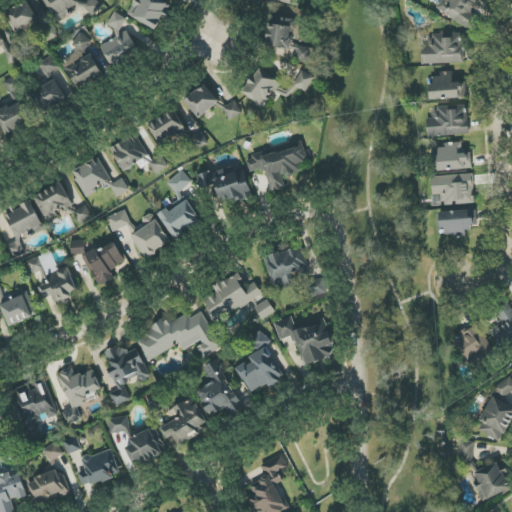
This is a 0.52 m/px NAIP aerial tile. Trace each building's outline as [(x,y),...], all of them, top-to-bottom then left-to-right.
[(44,0),(55,21),(80,9),(76,0),(44,0)] [(136,0),(129,16),(158,30),(170,4),(162,0),(136,0)] [(443,0),(438,9),(464,26),(482,0),(481,0),(443,0)] [(511,3),(511,0),(499,0),(502,8),(511,3)] [(16,35),(40,24),(29,1),(5,13),(16,35)] [(107,26),(115,30),(101,56),(125,68),(138,42),(120,33),(127,19),(114,12),(107,26)] [(298,49),(297,62),(311,64),(313,47),(293,46),(295,19),(270,17),(268,47),(298,49)] [(59,36),(53,23),(38,30),(45,43),(59,36)] [(79,53),(62,63),(79,91),(105,76),(89,49),(92,47),(85,34),(72,41),(79,53)] [(422,64),(462,63),(461,34),(447,34),(447,36),(429,37),(429,46),(422,47),(422,64)] [(58,70),(54,58),(41,62),(45,75),(58,70)] [(282,83),(260,68),(243,93),(264,108),(282,83)] [(431,100),(467,98),(466,82),(453,82),(453,73),(430,74),(431,100)] [(67,98),(55,80),(33,94),(45,112),(67,98)] [(219,100),(204,84),(185,102),(200,118),(219,100)] [(0,110),(0,122),(6,135),(29,123),(19,101),(0,110)] [(230,121),(242,113),(235,101),(223,108),(230,121)] [(468,135),(467,106),(433,108),(433,118),(427,119),(428,137),(468,135)] [(148,127),(162,147),(187,130),(173,110),(148,127)] [(207,145),(204,132),(191,136),(195,149),(207,145)] [(111,150),(124,172),(149,156),(135,135),(111,150)] [(266,169),(271,192),(286,189),(283,177),(302,173),(299,163),(307,161),(303,142),(293,144),(294,148),(247,159),(250,173),(266,169)] [(436,145),(437,171),(473,169),(472,152),(463,153),(463,144),(436,145)] [(156,175),(169,167),(163,156),(149,163),(156,175)] [(110,181),(101,158),(75,169),(86,197),(98,192),(96,187),(110,181)] [(244,165),(198,177),(202,191),(216,187),(220,201),(239,196),(241,201),(253,198),(244,165)] [(178,196),(193,184),(183,171),(167,183),(178,196)] [(441,195),(441,205),(475,204),(474,175),(432,176),(433,195),(441,195)] [(110,185),(117,197),(130,191),(123,178),(110,185)] [(73,208),(64,184),(36,194),(45,219),(73,208)] [(175,238),(202,221),(187,198),(160,215),(175,238)] [(12,259),(26,253),(20,240),(44,230),(33,200),(6,211),(18,241),(6,245),(12,259)] [(93,218),(87,205),(74,211),(80,224),(93,218)] [(107,218),(114,233),(133,225),(126,210),(107,218)] [(442,237),(466,236),(466,228),(477,228),(477,210),(441,212),(442,237)] [(142,220),(147,226),(131,237),(146,259),(172,242),(152,213),(142,220)] [(71,241),(72,256),(85,255),(84,241),(71,241)] [(100,288),(116,279),(111,270),(125,262),(114,241),(84,257),(100,288)] [(297,285),(296,275),(307,273),(304,249),(269,254),(273,288),(297,285)] [(44,300),(53,296),(55,303),(80,294),(69,267),(46,276),(49,283),(40,287),(44,300)] [(217,322),(263,295),(256,283),(247,288),(239,273),(214,287),(217,291),(203,299),(217,322)] [(0,302),(8,326),(37,317),(28,289),(5,297),(0,282),(0,302)] [(255,308),(263,320),(276,312),(268,300),(255,308)] [(511,342),(511,307),(510,304),(496,312),(503,323),(491,331),(502,349),(511,342)] [(222,349),(203,312),(191,318),(189,314),(174,321),(173,319),(137,337),(148,361),(180,345),(183,351),(197,345),(203,358),(222,349)] [(279,339),(295,336),(291,318),(275,321),(279,339)] [(305,366),(336,357),(325,322),(294,331),(305,366)] [(453,339),(473,369),(495,354),(475,324),(453,339)] [(252,395),(284,378),(266,346),(270,343),(263,331),(248,340),(255,353),(249,357),(252,361),(237,369),(252,395)] [(119,390),(110,394),(116,407),(131,400),(124,384),(138,378),(140,383),(151,378),(138,349),(128,353),(124,344),(103,353),(119,390)] [(210,418),(226,409),(230,417),(243,410),(217,361),(204,367),(213,383),(196,392),(210,418)] [(72,408),(63,412),(69,425),(83,419),(78,408),(89,403),(86,396),(102,389),(93,369),(76,376),(72,368),(58,375),(72,408)] [(492,388),(499,400),(511,392),(511,377),(492,388)] [(58,416),(46,379),(31,384),(32,385),(13,390),(27,434),(41,430),(37,417),(46,414),(48,419),(58,416)] [(151,414),(166,411),(163,396),(148,399),(151,414)] [(477,429),(501,442),(511,421),(511,406),(494,397),(477,429)] [(110,418),(110,433),(130,433),(129,417),(110,418)] [(166,452),(154,429),(124,445),(136,467),(166,452)] [(64,439),(68,454),(81,451),(78,436),(64,439)] [(475,443),(461,441),(458,462),(473,464),(475,443)] [(51,463),(64,454),(57,442),(44,451),(51,463)] [(84,488),(121,475),(112,449),(82,459),(86,471),(79,473),(84,488)] [(261,466),(267,477),(246,487),(258,511),(283,511),(289,510),(277,485),(284,482),(280,473),(289,469),(283,455),(261,466)] [(476,471),(480,486),(477,486),(481,500),(511,492),(504,463),(476,471)] [(29,480),(35,503),(61,496),(62,497),(71,494),(65,471),(29,480)] [(0,511),(15,511),(13,500),(28,497),(22,474),(12,477),(11,473),(0,475),(0,511)]
